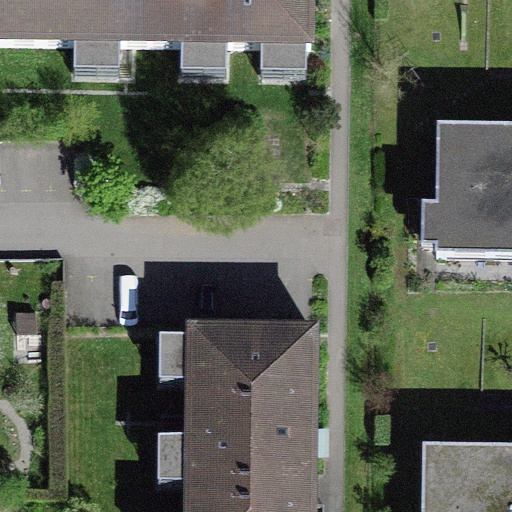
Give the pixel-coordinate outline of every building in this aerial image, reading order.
[(0,0),(0,58),(118,61),(119,0),(0,0)] [(310,0),(119,0),(118,61),(309,66),(310,0)] [(511,145),(439,145),(438,220),(422,220),(422,270),(511,270),(511,145)] [(315,511),(318,339),(188,337),(185,511),(315,511)] [(511,511),(511,462),(425,461),(424,511),(511,511)]
